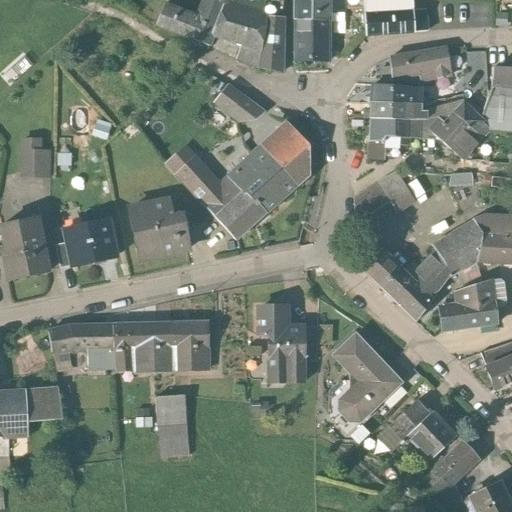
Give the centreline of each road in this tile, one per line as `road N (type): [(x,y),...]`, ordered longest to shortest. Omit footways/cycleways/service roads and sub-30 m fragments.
road 1 (residential): [(319,253),(331,226),(335,116),(345,74),(394,48),(511,36)]
road 2 (residential): [(0,321),(319,253)]
road 3 (residential): [(319,253),(511,437)]
